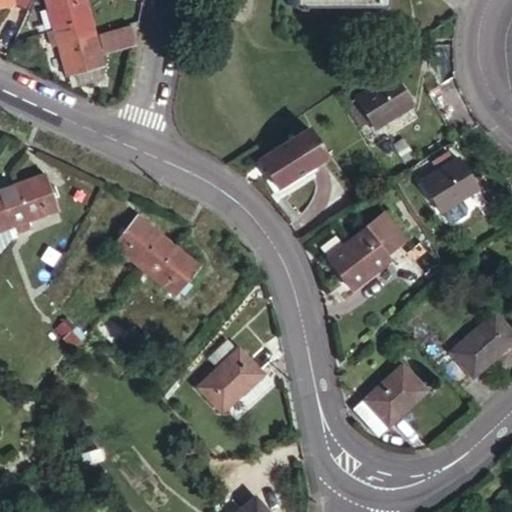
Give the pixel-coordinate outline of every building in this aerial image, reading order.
[(77,39),(95,35),(85,0),(47,0),(55,30),(73,24),(77,39)] [(55,30),(48,31),(53,48),(60,46),(67,74),(75,72),(79,84),(103,78),(99,66),(104,65),(95,35),(77,39),(73,24),(55,30)] [(133,45),(128,26),(99,34),(105,53),(133,45)] [(75,72),(67,74),(71,87),(79,84),(75,72)] [(396,76),(358,100),(371,120),(377,130),(415,106),(396,76)] [(458,88),(454,76),(426,94),(454,144),(479,128),(469,110),(458,88)] [(358,100),(345,108),(358,129),(371,120),(358,100)] [(415,156),(396,128),(387,134),(404,162),(415,156)] [(328,157),(309,130),(260,162),(278,189),(328,157)] [(479,191),(460,161),(422,184),(436,208),(443,203),(447,210),(479,191)] [(6,207),(14,233),(52,227),(47,191),(16,195),(18,202),(6,207)] [(0,234),(14,233),(6,207),(18,202),(16,195),(0,197),(0,234)] [(400,213),(392,217),(411,247),(419,242),(400,213)] [(112,245),(135,263),(147,249),(160,260),(172,245),(136,216),(112,245)] [(377,227),(396,256),(411,247),(392,217),(377,227)] [(324,262),(340,288),(349,282),(354,290),(387,270),(386,268),(398,260),(396,256),(377,227),(324,262)] [(147,249),(135,263),(175,295),(198,265),(172,245),(160,260),(147,249)] [(349,282),(340,288),(346,296),(354,290),(349,282)] [(490,315),(463,340),(448,355),(453,360),(471,378),(511,339),(490,315)] [(454,330),(436,347),(445,357),(448,355),(463,340),(454,330)] [(219,413),(261,376),(238,350),(235,353),(224,341),(206,357),(216,370),(196,387),(219,413)] [(451,363),(468,380),(471,378),(453,360),(451,363)] [(461,387),(468,380),(451,363),(444,369),(461,387)] [(396,366),(358,401),(383,427),(421,391),(396,366)] [(383,427),(358,401),(350,410),(374,436),(383,427)] [(99,463),(96,451),(63,461),(66,473),(99,463)] [(264,511),(253,499),(238,511),(264,511)]
